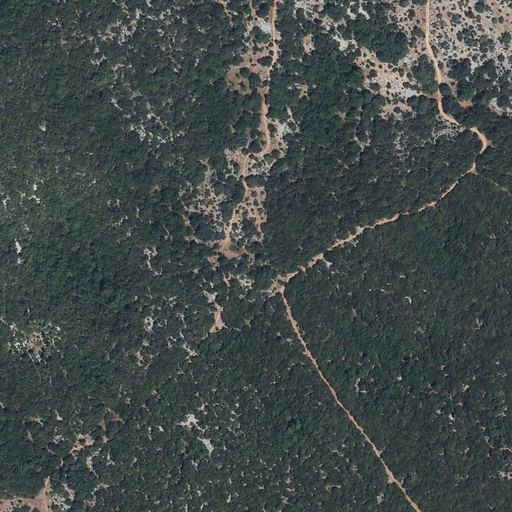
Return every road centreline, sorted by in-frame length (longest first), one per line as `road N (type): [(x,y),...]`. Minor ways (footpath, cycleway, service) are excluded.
road 1 (track): [(282,289),(361,231),(434,201),(471,168),(483,140),(440,108),(427,0)]
road 2 (track): [(282,289),(338,403),(419,511)]
